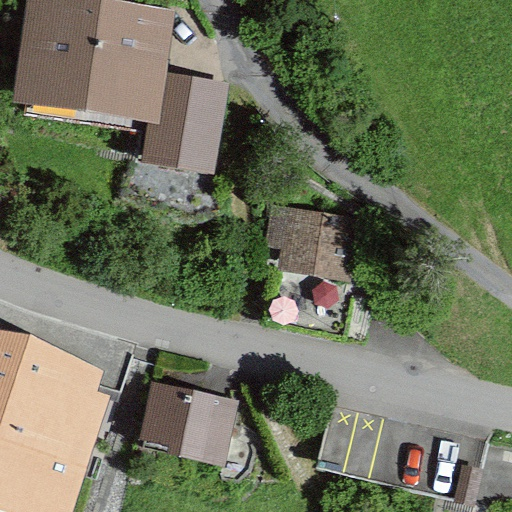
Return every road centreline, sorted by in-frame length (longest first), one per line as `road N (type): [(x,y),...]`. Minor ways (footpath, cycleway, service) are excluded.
road 1 (tertiary): [(0,276),(401,386),(511,408)]
road 2 (residential): [(511,290),(285,127),(196,0)]
